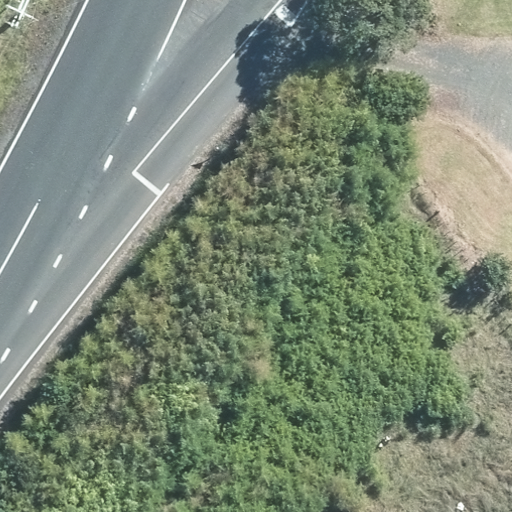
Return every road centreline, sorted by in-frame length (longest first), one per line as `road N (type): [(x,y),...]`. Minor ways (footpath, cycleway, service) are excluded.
road 1 (unclassified): [(0,315),(132,176),(277,0)]
road 2 (tertiary): [(137,0),(56,174),(0,271)]
